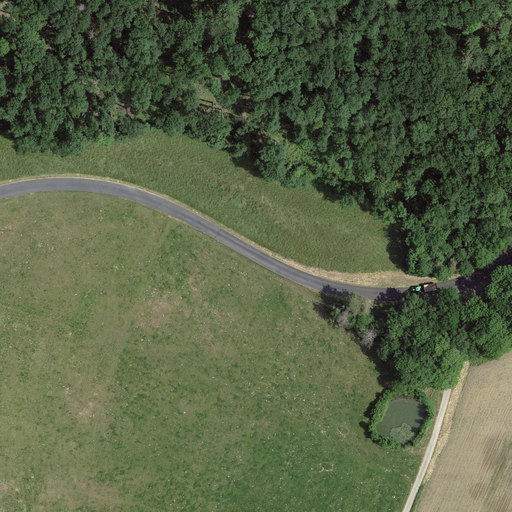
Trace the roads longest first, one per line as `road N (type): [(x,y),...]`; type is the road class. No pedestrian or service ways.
road 1 (unclassified): [(511,258),(458,284),(361,292),(291,273),(128,192),(58,183),(0,192)]
road 2 (track): [(405,511),(478,277)]
